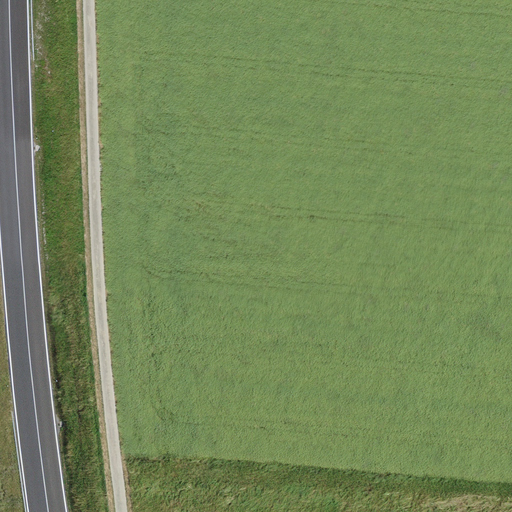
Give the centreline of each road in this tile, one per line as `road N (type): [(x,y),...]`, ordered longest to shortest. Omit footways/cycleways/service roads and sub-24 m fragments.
road 1 (track): [(122,511),(97,246),(90,0)]
road 2 (motorway): [(37,511),(12,271),(0,36)]
